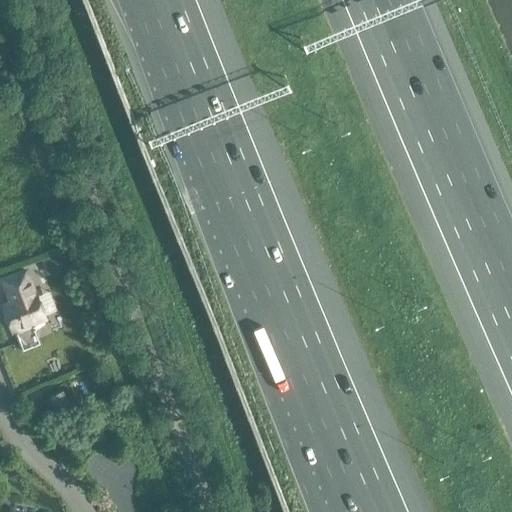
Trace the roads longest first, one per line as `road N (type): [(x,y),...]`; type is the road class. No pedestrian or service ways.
road 1 (motorway): [(158,0),(373,511)]
road 2 (motorway): [(511,308),(380,0)]
road 3 (tertiary): [(82,511),(61,478),(28,453),(0,400)]
